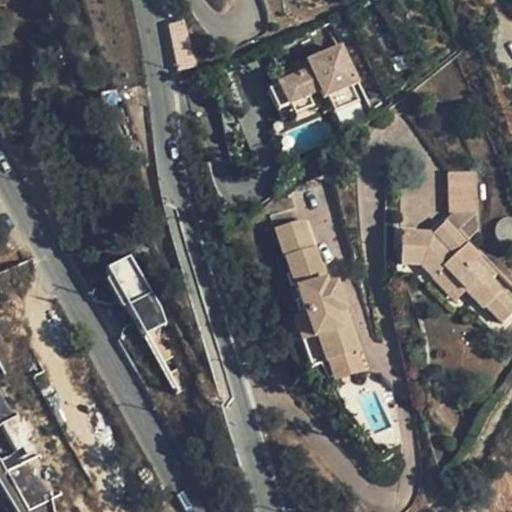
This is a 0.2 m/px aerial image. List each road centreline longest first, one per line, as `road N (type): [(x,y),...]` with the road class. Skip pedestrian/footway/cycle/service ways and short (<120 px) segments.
road 1 (tertiary): [(271,511),(172,186),(148,0)]
road 2 (tertiary): [(0,166),(192,511)]
